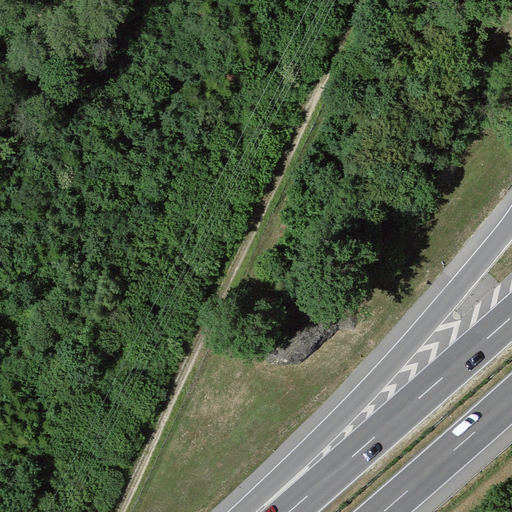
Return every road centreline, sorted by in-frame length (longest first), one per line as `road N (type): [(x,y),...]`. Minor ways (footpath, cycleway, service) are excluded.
road 1 (track): [(362,0),(121,511)]
road 2 (motorway): [(511,224),(272,511)]
road 3 (motorway): [(511,317),(289,511)]
road 4 (motorway): [(384,511),(511,399)]
